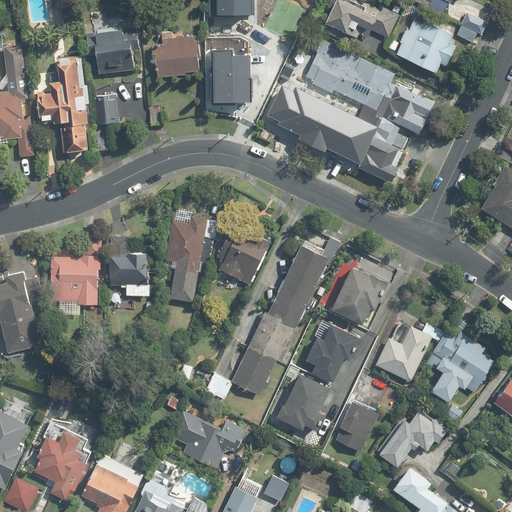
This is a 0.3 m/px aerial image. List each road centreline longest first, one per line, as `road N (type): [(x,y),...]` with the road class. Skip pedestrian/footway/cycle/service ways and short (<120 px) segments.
road 1 (residential): [(0,220),(70,204),(174,157),(208,153),(267,168),(421,240)]
road 2 (residential): [(511,51),(421,240)]
